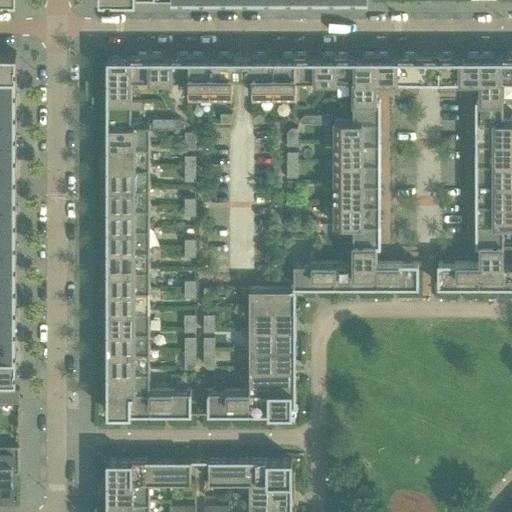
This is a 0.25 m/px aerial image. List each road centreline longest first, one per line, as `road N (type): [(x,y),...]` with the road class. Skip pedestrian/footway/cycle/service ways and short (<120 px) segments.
road 1 (residential): [(57,25),(511,26)]
road 2 (residential): [(57,25),(57,431)]
road 3 (residential): [(511,309),(330,311),(322,319),(320,431)]
road 4 (residential): [(320,431),(57,431)]
